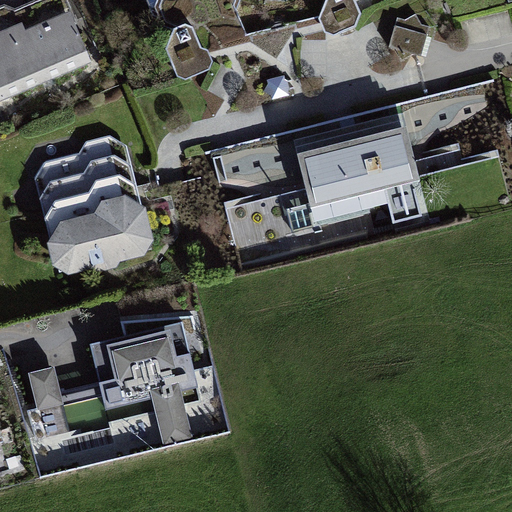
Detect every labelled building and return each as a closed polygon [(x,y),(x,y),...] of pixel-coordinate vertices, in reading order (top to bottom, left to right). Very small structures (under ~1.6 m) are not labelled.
[(69,0),(0,0),(0,99),(94,63),(69,0)] [(152,0),(174,36),(170,45),(180,75),(190,80),(214,71),(218,59),(203,23),(240,11),(242,0),(152,0)] [(327,0),(323,14),(328,32),(338,37),(359,27),(365,11),(362,0),(327,0)] [(425,51),(431,17),(397,11),(391,45),(425,51)] [(371,221),(365,196),(385,192),(394,231),(424,225),(401,120),(300,142),(314,206),(289,211),(294,237),(371,221)] [(45,166),(34,182),(55,268),(67,277),(150,256),(157,242),(132,151),(114,137),(87,143),(83,155),(45,166)] [(110,411),(154,402),(163,449),(192,443),(183,395),(197,393),(185,327),(97,344),(110,411)] [(39,404),(66,398),(56,354),(29,360),(39,404)] [(0,405),(0,447),(11,444),(0,405)]
